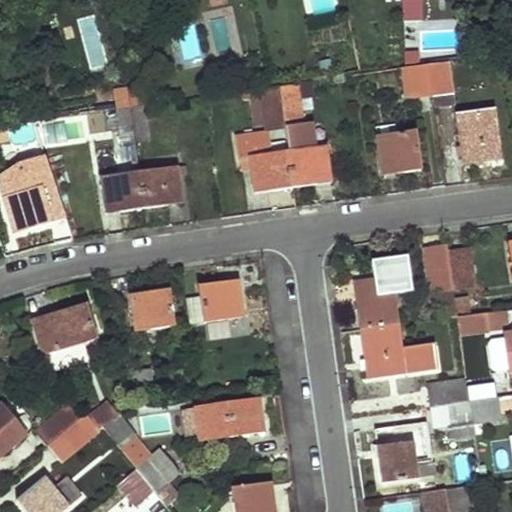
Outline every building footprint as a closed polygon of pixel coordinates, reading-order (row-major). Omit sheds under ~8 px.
[(213,0),(216,9),(226,7),(224,0),(213,0)] [(428,64),(432,93),(449,90),(444,61),(428,64)] [(411,66),(415,95),(432,93),(428,64),(411,66)] [(296,82),(300,110),(315,108),(313,97),(317,96),(314,80),(296,82)] [(278,85),(285,124),(302,122),(300,110),(296,82),(278,85)] [(143,105),(158,103),(156,84),(131,88),(136,106),(143,105)] [(265,118),(266,127),(285,124),(278,85),(267,86),(259,87),(265,118)] [(252,98),(255,120),(265,118),(259,87),(241,90),(242,99),(252,98)] [(116,91),(120,109),(129,107),(136,106),(131,88),(116,91)] [(432,93),(434,108),(451,106),(449,90),(432,93)] [(129,107),(135,139),(148,137),(143,105),(136,106),(129,107)] [(115,110),(120,142),(135,139),(129,107),(120,109),(115,110)] [(457,114),(464,161),(501,156),(494,108),(457,114)] [(0,138),(18,136),(16,123),(0,124),(0,138)] [(377,136),(383,174),(420,168),(415,129),(377,136)] [(252,169),(255,191),(294,186),(288,150),(273,152),(270,134),(237,139),(239,157),(250,155),(252,169)] [(288,150),(294,186),(331,182),(326,146),(288,150)] [(239,157),(241,171),(252,169),(250,155),(239,157)] [(140,170),(145,207),(183,202),(177,165),(140,170)] [(102,176),(108,212),(145,207),(140,170),(102,176)] [(5,199),(15,232),(52,219),(42,188),(5,199)] [(449,252),(455,289),(474,287),(470,249),(449,252)] [(426,256),(431,292),(441,291),(444,318),(459,316),(455,296),(455,289),(449,252),(426,256)] [(361,329),(397,324),(392,292),(413,289),(408,253),(373,258),(375,277),(355,280),(361,329)] [(185,301),(189,325),(244,318),(240,284),(200,288),(201,298),(185,301)] [(131,295),(134,329),(174,325),(170,291),(131,295)] [(455,296),(459,316),(470,314),(467,294),(455,296)] [(29,320),(35,344),(43,351),(93,337),(84,304),(29,320)] [(460,317),(462,333),(491,329),(489,314),(460,317)] [(361,329),(366,377),(438,367),(435,345),(401,350),(397,324),(361,329)] [(129,369),(133,393),(152,391),(148,366),(129,369)] [(468,379),(428,385),(431,405),(471,399),(468,379)] [(101,399),(83,414),(96,429),(101,425),(114,414),(101,399)] [(431,405),(434,426),(448,424),(451,440),(476,436),(474,421),(471,403),(471,399),(431,405)] [(471,403),(474,421),(502,417),(499,399),(471,403)] [(183,411),(186,443),(264,434),(260,401),(183,411)] [(35,430),(46,445),(75,421),(77,418),(66,404),(35,430)] [(0,406),(0,454),(23,434),(0,406)] [(75,421),(87,436),(96,429),(83,414),(77,418),(75,421)] [(101,425),(118,445),(127,437),(130,435),(114,414),(101,425)] [(46,445),(60,460),(87,436),(75,421),(46,445)] [(118,445),(136,467),(144,458),(127,437),(118,445)] [(411,443),(416,476),(438,473),(434,439),(411,443)] [(377,448),(381,481),(416,476),(411,443),(377,448)] [(144,458),(136,467),(157,492),(168,483),(178,475),(159,446),(144,458)] [(470,453),(452,454),(453,482),(470,481),(470,453)] [(136,467),(117,483),(141,511),(173,511),(169,507),(157,492),(136,467)] [(44,480),(19,501),(28,511),(58,511),(66,506),(44,480)] [(72,505),(81,497),(67,481),(58,490),(72,505)] [(169,507),(180,497),(168,483),(157,492),(169,507)] [(231,489),(233,511),(273,511),(270,484),(231,489)] [(472,511),(468,486),(444,489),(447,511),(472,511)] [(422,492),(425,511),(447,511),(444,489),(422,492)]
